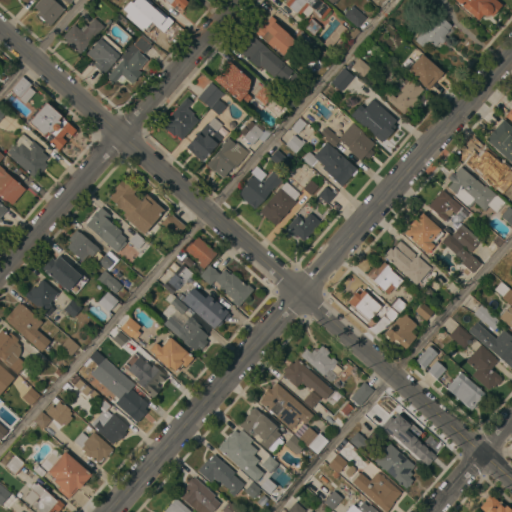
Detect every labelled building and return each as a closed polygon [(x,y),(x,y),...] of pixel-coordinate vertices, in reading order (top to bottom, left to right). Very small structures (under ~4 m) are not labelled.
[(53,0),(64,9),(49,26),(36,14),(39,11),(33,7),(39,0),(53,0)] [(120,0),(123,2),(117,9),(105,0),(120,0)] [(185,0),(188,2),(181,10),(176,5),(173,8),(164,0),(185,0)] [(320,0),(330,9),(322,19),(312,10),(313,9),(308,5),(299,14),(297,12),(296,14),(285,4),(288,0),(320,0)] [(495,0),(501,5),(492,16),(489,14),(487,15),(486,16),(484,15),(482,15),(478,20),(454,0),(495,0)] [(134,14),(137,11),(135,10),(138,7),(139,8),(144,3),(160,16),(163,13),(172,21),(161,33),(155,28),(153,31),(134,14)] [(343,15),(352,5),(366,17),(357,27),(343,15)] [(432,20),(429,17),(434,11),(451,26),(447,30),(448,31),(444,36),(446,38),(441,43),(439,42),(435,46),(428,41),(423,47),(414,40),(432,20)] [(288,31),(286,33),(293,39),(291,41),(293,43),(282,55),(273,47),(272,48),(255,32),(263,23),(266,26),(269,23),(266,20),(271,16),(288,31)] [(320,27),(313,35),(303,26),(310,17),(320,27)] [(80,54),(74,49),(73,51),(67,45),(68,44),(65,41),(66,40),(62,37),(73,24),(81,31),(86,26),(87,26),(94,18),(104,26),(80,54)] [(397,32),(392,37),(394,38),(391,42),(389,40),(386,43),(375,33),(385,21),(397,32)] [(346,29),(329,49),(323,44),(340,24),(346,29)] [(122,51),(111,64),(112,65),(103,74),(93,65),(96,62),(86,53),(103,34),(122,51)] [(122,59),(120,56),(131,43),(133,44),(142,34),(152,42),(150,44),(151,46),(144,54),(140,50),(139,52),(147,59),(138,70),(141,72),(130,84),(126,80),(123,83),(121,83),(119,82),(116,80),(113,83),(106,77),(122,59)] [(284,63),(293,71),(283,81),(275,74),(273,77),(258,64),(255,67),(239,53),(247,44),(245,43),(252,35),(284,63)] [(442,73),(437,79),(427,90),(407,73),(408,72),(407,71),(409,70),(407,69),(420,54),(442,73)] [(370,68),(362,77),(351,67),(358,58),(370,68)] [(213,79),(220,71),(221,71),(229,62),(253,83),(246,91),(247,92),(246,93),(251,98),(245,105),(240,101),(239,102),(213,79)] [(341,91),(330,82),(343,68),(353,77),(341,91)] [(22,76),(31,84),(29,87),(35,92),(25,104),(10,90),(22,76)] [(407,111),(409,112),(405,117),(382,97),(387,91),(396,98),(400,93),(394,87),(400,80),(405,84),(410,78),(423,89),(416,97),(417,98),(412,105),(407,111)] [(303,97),(295,90),(305,79),(313,86),(303,97)] [(210,82),(222,93),(209,108),(197,97),(210,82)] [(262,86),(273,96),(264,105),(254,95),(262,86)] [(180,140),(177,137),(177,136),(176,135),(174,138),(166,131),(167,131),(164,128),(166,125),(163,123),(186,97),(191,102),(187,107),(193,113),(192,115),(198,120),(180,140)] [(218,115),(218,114),(216,116),(209,110),(218,99),(226,106),(218,115)] [(396,120),(392,124),(395,126),(392,130),(393,130),(385,139),(384,139),(381,142),(372,134),(373,134),(363,125),(363,126),(350,115),(359,105),(363,108),(372,99),(396,120)] [(28,122),(46,102),(63,118),(63,119),(75,130),(71,136),(66,132),(61,137),(66,142),(58,150),(28,122)] [(201,161),(186,147),(196,136),(194,135),(196,133),(197,133),(206,123),(208,124),(213,117),(222,125),(216,131),(222,137),(201,161)] [(297,134),(290,128),(299,117),(306,124),(297,134)] [(511,164),(484,139),(502,119),(511,127),(511,164)] [(258,121),(271,133),(263,142),(258,138),(251,145),(243,137),(258,121)] [(323,138),(324,137),(320,133),(325,127),(338,138),(352,122),(363,132),(362,134),(374,144),(369,149),(373,152),(367,159),(364,156),(359,161),(346,149),(347,148),(339,141),(333,146),(323,138)] [(32,141),(43,150),(41,152),(47,158),(43,162),(46,165),(34,178),(9,156),(10,155),(7,153),(14,143),(13,143),(22,133),(31,142),(32,141)] [(295,153),(285,144),(294,134),(301,141),(302,139),(305,142),(295,153)] [(233,169),(232,167),(222,178),(213,170),(212,171),(206,165),(222,147),(220,145),(227,137),(235,144),(236,142),(248,153),(233,169)] [(356,169),(341,186),(331,178),(332,177),(322,168),(324,166),(317,160),(312,167),(311,166),(310,167),(301,159),(308,151),(313,156),(326,142),(356,169)] [(465,165),(474,155),(473,154),(479,146),(497,162),(498,162),(499,167),(500,168),(492,177),(493,178),(487,185),(465,165)] [(289,160),(281,168),(269,158),(277,150),(289,160)] [(0,195),(0,153),(3,156),(0,160),(0,166),(4,170),(3,171),(24,189),(11,205),(0,195)] [(511,166),(511,179),(511,181),(501,173),(509,164),(511,166)] [(254,209),(237,194),(254,176),(250,172),(256,165),(266,175),(262,180),(263,181),(272,171),(282,180),(275,188),(274,187),(254,209)] [(505,202),(496,213),(488,206),(484,211),(473,202),(469,207),(453,195),(454,194),(447,188),(452,182),(448,178),(452,173),(454,175),(460,167),(484,187),(485,186),(497,196),(505,202)] [(496,178),(507,187),(500,195),(489,186),(496,178)] [(310,179),(318,187),(310,195),(302,188),(310,179)] [(164,210),(143,234),(125,219),(126,218),(122,215),(124,212),(108,198),(115,190),(114,189),(122,180),(135,191),(133,194),(140,200),(145,194),(164,210)] [(335,195),(327,203),(318,195),(325,186),(335,195)] [(280,188),(295,201),(286,212),(287,213),(286,215),(285,214),(274,226),(259,212),(280,188)] [(458,204),(443,221),(439,217),(427,206),(442,190),(458,204)] [(85,225),(90,219),(90,218),(96,211),(96,212),(100,207),(109,216),(107,218),(112,222),(111,224),(121,232),(120,234),(125,239),(124,241),(126,243),(117,253),(85,225)] [(508,207),(511,210),(511,222),(510,225),(500,216),(508,207)] [(185,226),(175,237),(160,223),(169,212),(185,226)] [(297,215),(303,220),(309,213),(319,222),(312,230),(313,231),(311,233),(310,233),(303,241),(296,235),(294,237),(291,234),(289,238),(282,232),(297,215)] [(403,233),(409,227),(408,226),(414,218),(416,219),(421,213),(440,229),(439,230),(442,233),(432,245),(433,246),(426,254),(403,233)] [(480,241),(470,253),(451,236),(461,224),(480,241)] [(99,248),(98,249),(100,250),(98,252),(96,251),(91,256),(89,254),(83,261),(66,247),(71,242),(68,239),(76,230),(79,232),(99,248)] [(216,253),(203,268),(199,265),(200,263),(185,249),(191,242),(192,243),(197,236),(216,253)] [(383,255),(389,248),(391,250),(399,240),(407,248),(410,245),(412,247),(410,250),(415,255),(413,257),(414,257),(416,255),(418,257),(422,253),(435,265),(429,272),(428,271),(423,278),(422,277),(416,284),(383,255)] [(472,273),(461,263),(463,260),(454,253),(460,246),(480,263),(472,273)] [(104,255),(105,255),(109,251),(119,260),(109,270),(107,268),(106,269),(98,262),(104,255)] [(55,262),(59,256),(80,275),(79,277),(81,278),(77,282),(75,281),(67,291),(45,272),(45,271),(42,268),(51,258),(55,262)] [(402,280),(395,288),(390,284),(384,291),(375,284),(376,283),(369,277),(376,268),(377,269),(383,262),(392,269),(390,270),(402,280)] [(182,264),(193,274),(191,276),(194,279),(190,282),(187,281),(185,283),(184,282),(183,283),(184,284),(179,290),(178,289),(177,289),(167,281),(174,274),(173,273),(182,264)] [(238,307),(232,301),(233,300),(219,287),(220,286),(214,280),(210,285),(199,276),(209,265),(220,274),(224,269),(230,274),(231,273),(246,286),(247,284),(253,289),(238,307)] [(122,285),(114,293),(106,286),(105,287),(96,279),(104,270),(122,285)] [(25,296),(26,295),(25,294),(29,291),(33,286),(35,288),(37,285),(42,279),(58,293),(49,303),(51,305),(50,305),(54,309),(48,316),(25,296)] [(511,302),(510,305),(501,297),(502,296),(495,290),(501,282),(511,290),(511,302)] [(181,300),(192,287),(205,298),(208,295),(228,312),(227,313),(230,316),(225,321),(222,319),(221,320),(222,321),(222,323),(219,326),(217,326),(216,325),(214,328),(181,300)] [(347,302),(356,291),(355,291),(359,287),(381,306),(380,307),(382,309),(379,312),(377,310),(369,320),(347,302)] [(118,301),(108,312),(97,302),(107,291),(118,301)] [(181,313),(169,302),(175,296),(187,307),(181,313)] [(406,305),(399,313),(391,306),(398,297),(406,305)] [(81,308),(72,318),(63,309),(72,299),(81,308)] [(4,318),(18,302),(20,304),(21,303),(42,322),(36,329),(50,341),(41,351),(4,318)] [(414,311),(422,302),(433,312),(426,320),(414,311)] [(480,319),(473,313),(481,304),(492,314),(491,314),(501,322),(498,325),(500,326),(497,330),(495,329),(486,338),(473,327),(480,319)] [(398,314),(391,322),(382,315),(390,307),(398,314)] [(511,327),(510,328),(499,317),(506,310),(505,309),(507,307),(511,307),(511,327)] [(403,312),(406,314),(406,315),(417,325),(411,331),(416,336),(405,348),(400,343),(397,346),(391,341),(392,340),(389,337),(387,339),(385,337),(386,336),(384,334),(403,312)] [(203,328),(202,330),(208,335),(205,339),(208,342),(201,349),(198,346),(194,351),(162,323),(170,314),(182,326),(190,317),(203,328)] [(140,327),(130,337),(119,328),(129,317),(140,327)] [(473,338),(463,349),(448,335),(457,325),(473,338)] [(2,361),(3,360),(0,357),(0,330),(1,329),(7,335),(9,332),(18,339),(16,342),(20,345),(19,347),(20,349),(20,352),(19,355),(18,357),(26,364),(17,373),(2,361)] [(495,354),(500,348),(498,346),(509,334),(511,337),(511,366),(511,368),(495,354)] [(184,367),(180,364),(174,371),(169,367),(168,368),(153,355),(154,354),(149,350),(155,343),(158,346),(167,336),(169,338),(169,337),(193,358),(184,367)] [(79,346),(70,356),(60,346),(68,337),(79,346)] [(498,360),(491,367),(493,369),(492,369),(501,377),(501,380),(499,383),(497,383),(493,387),(492,385),(488,390),(471,375),(476,370),(465,361),(480,344),(498,360)] [(300,355),(306,348),(311,352),(313,349),(316,352),(322,345),(329,352),(326,355),(330,359),(332,357),(337,361),(335,364),(342,370),(337,375),(336,374),(330,382),(300,355)] [(424,368),(423,368),(422,369),(420,367),(421,366),(415,360),(429,346),(438,353),(424,368)] [(134,384),(130,389),(148,404),(144,408),(147,411),(137,422),(115,403),(119,399),(90,374),(104,358),(134,384)] [(332,390),(325,399),(311,387),(309,389),(301,382),(296,387),(283,375),(285,372),(283,370),(291,362),(293,364),(297,359),(332,390)] [(437,379),(427,371),(436,361),(446,369),(437,379)] [(136,382),(152,364),(166,376),(161,382),(160,381),(157,384),(161,388),(153,397),(136,382)] [(0,391),(12,379),(0,367),(0,391)] [(446,388),(460,372),(485,394),(471,410),(446,388)] [(313,415),(305,424),(300,419),(290,430),(276,417),(276,416),(273,413),(272,415),(268,411),(269,410),(259,401),(262,399),(261,398),(264,395),(265,395),(265,394),(264,393),(268,388),(270,389),(276,382),(313,415)] [(364,382),(373,390),(359,406),(350,398),(364,382)] [(35,403),(25,395),(32,388),(41,396),(35,403)] [(13,410),(3,401),(11,391),(22,401),(13,410)] [(91,424),(103,410),(105,412),(105,411),(98,404),(103,399),(110,405),(111,404),(123,415),(119,420),(127,426),(126,428),(127,429),(124,432),(125,433),(120,439),(118,437),(116,438),(118,440),(115,443),(114,442),(112,443),(91,424)] [(46,412),(52,405),(54,407),(58,402),(62,405),(63,404),(70,409),(69,411),(72,413),(70,415),(72,417),(66,425),(63,423),(61,425),(46,412)] [(278,428),(276,431),(280,434),(278,437),(283,441),(273,453),(268,448),(267,449),(259,442),(262,440),(258,437),(259,436),(257,434),(256,435),(256,434),(253,437),(251,434),(250,435),(239,425),(249,413),(248,412),(252,408),(253,409),(254,407),(278,428)] [(33,420),(41,411),(51,420),(43,429),(33,420)] [(383,430),(390,422),(391,423),(398,414),(408,422),(400,432),(401,432),(394,440),(383,430)] [(365,439),(377,426),(382,430),(362,452),(348,441),(357,431),(365,439)] [(317,454),(308,446),(308,447),(298,438),(308,427),(317,434),(319,432),(328,441),(317,454)] [(218,449),(220,446),(219,445),(223,441),(224,441),(226,439),(226,438),(229,435),(234,430),(238,433),(241,430),(253,440),(250,443),(257,450),(253,455),(258,460),(254,465),(263,473),(255,482),(218,449)] [(426,438),(427,437),(430,439),(429,441),(440,450),(435,456),(434,455),(425,465),(414,455),(417,452),(407,442),(417,430),(426,438)] [(113,449),(105,458),(103,457),(103,459),(101,462),(98,462),(97,463),(90,456),(89,458),(83,452),(84,451),(73,441),(82,432),(88,437),(93,431),(113,449)] [(304,445),(296,454),(284,443),(292,434),(304,445)] [(414,466),(409,471),(412,474),(409,477),(413,480),(406,488),(383,468),(382,470),(380,468),(381,467),(374,460),(389,443),(414,466)] [(91,475),(78,489),(77,488),(68,499),(57,489),(59,487),(53,481),(55,479),(46,471),(65,451),(91,475)] [(347,463),(340,470),(341,471),(339,473),(338,472),(338,473),(328,464),(337,453),(347,463)] [(15,474),(5,466),(15,455),(25,464),(15,474)] [(234,473),(233,475),(244,484),(233,496),(228,492),(230,490),(219,480),(218,481),(214,478),(210,482),(197,471),(207,459),(208,461),(214,455),(234,473)] [(285,470),(277,479),(261,464),(269,455),(285,470)] [(384,511),(351,482),(360,472),(369,480),(375,473),(379,473),(401,492),(393,502),(394,503),(386,511),(384,511)] [(215,495),(214,497),(220,503),(212,511),(201,503),(199,505),(203,508),(201,510),(202,511),(201,511),(198,511),(178,494),(188,483),(189,482),(188,481),(191,477),(192,478),(194,477),(215,495)] [(268,493),(273,485),(264,479),(259,487),(268,493)] [(0,501),(0,482),(11,492),(2,503),(0,501)] [(56,500),(57,499),(64,504),(57,511),(54,510),(52,511),(39,511),(24,498),(31,491),(38,497),(39,496),(29,487),(33,482),(35,484),(37,483),(56,500)] [(332,510),(323,502),(334,490),(340,496),(341,494),(343,496),(342,497),(342,498),(332,510)] [(16,498),(9,493),(0,505),(0,506),(7,511),(16,498)] [(485,500),(484,500),(490,494),(499,502),(500,500),(511,511),(484,511),(479,507),(485,500)] [(191,511),(165,511),(164,511),(175,498),(191,511)] [(305,511),(304,511),(288,511),(287,511),(295,502),(305,511)] [(378,511),(345,511),(352,504),(357,508),(363,502),(368,506),(370,504),(378,511)]
